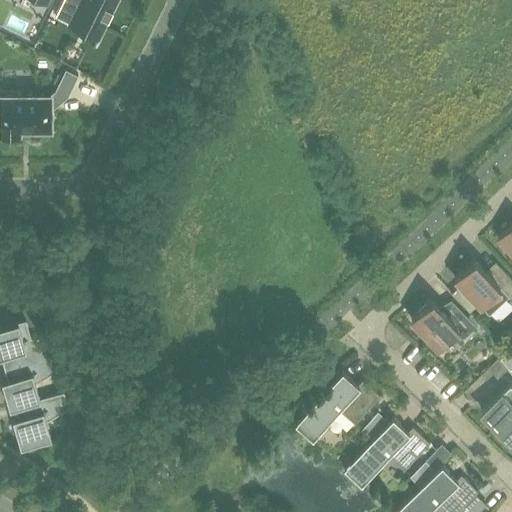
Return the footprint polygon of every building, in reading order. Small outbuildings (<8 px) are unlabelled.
[(75,0),(70,11),(84,18),(89,7),(118,22),(128,0),(75,0)] [(78,85),(64,104),(75,112),(89,93),(78,85)] [(4,116),(4,154),(24,154),(24,150),(55,150),(55,116),(4,116)] [(511,222),(497,236),(511,251),(511,222)] [(474,258),(454,277),(480,304),(493,292),(501,301),(511,291),(511,278),(500,266),(490,275),(474,258)] [(437,345),(450,333),(460,343),(477,327),(458,307),(448,316),(431,299),(411,318),(437,345)] [(53,352),(48,337),(31,337),(25,319),(0,325),(0,356),(1,356),(4,366),(53,352)] [(40,397),(35,382),(58,369),(53,352),(4,366),(7,378),(1,379),(9,407),(15,406),(15,405),(40,398),(40,397)] [(498,356),(478,375),(488,385),(485,388),(488,391),(488,396),(490,398),(480,407),(498,426),(511,412),(511,382),(502,372),(508,366),(498,356)] [(362,378),(358,383),(342,369),(301,415),(318,431),(339,408),(355,422),(380,393),(362,378)] [(46,420),(69,406),(64,390),(40,397),(40,398),(15,405),(15,406),(18,415),(12,417),(20,445),(51,436),(46,420)] [(361,429),(370,436),(387,418),(377,409),(361,429)] [(511,412),(498,426),(511,440),(511,412)] [(392,415),(387,421),(350,460),(368,476),(388,454),(404,468),(430,441),(412,424),(407,429),(392,415)] [(77,434),(73,422),(67,424),(70,436),(77,434)] [(425,460),(409,475),(419,485),(434,469),(425,460)] [(472,511),(483,501),(475,492),(478,489),(461,472),(456,477),(441,462),(434,469),(419,485),(397,506),(403,511),(425,511),(436,501),(446,511),(472,511)]
